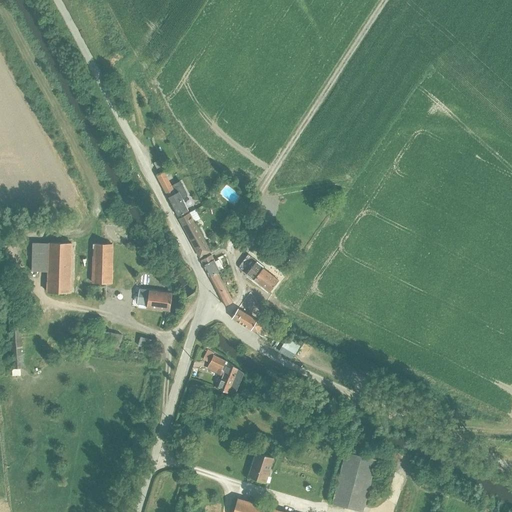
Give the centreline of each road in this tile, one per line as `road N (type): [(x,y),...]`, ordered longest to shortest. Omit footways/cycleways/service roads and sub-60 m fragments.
road 1 (track): [(384,0),(237,230),(230,253),(242,295),(222,315)]
road 2 (unclassified): [(511,468),(293,367),(203,300)]
road 3 (tertiary): [(203,300),(200,273),(57,0)]
road 4 (track): [(12,253),(29,237),(86,232),(99,195),(0,6)]
road 5 (tertiary): [(139,511),(203,300)]
road 6 (track): [(99,313),(43,298),(0,243)]
